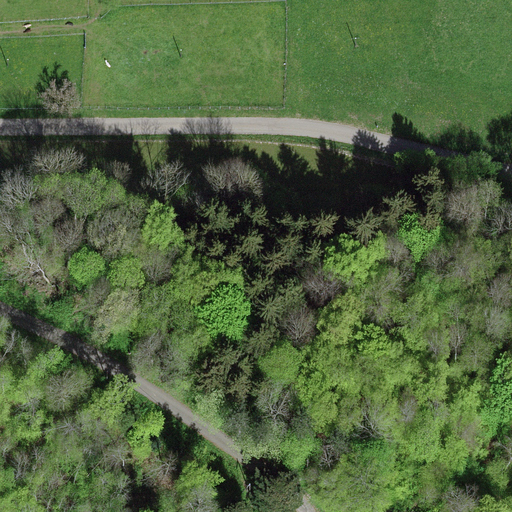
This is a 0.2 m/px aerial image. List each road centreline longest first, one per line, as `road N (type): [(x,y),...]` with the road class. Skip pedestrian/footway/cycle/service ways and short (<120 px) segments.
road 1 (unclassified): [(0,130),(152,127),(334,138),(511,176)]
road 2 (track): [(309,511),(287,483),(168,403),(0,306)]
